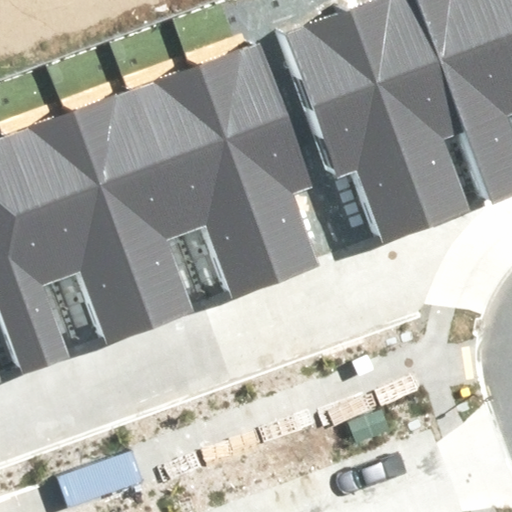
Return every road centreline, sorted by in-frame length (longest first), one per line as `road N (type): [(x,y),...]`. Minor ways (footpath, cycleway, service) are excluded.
road 1 (residential): [(511,264),(444,256),(0,414)]
road 2 (residential): [(345,511),(511,456)]
